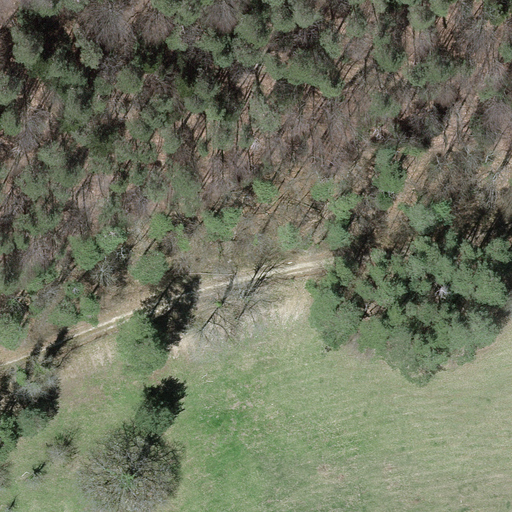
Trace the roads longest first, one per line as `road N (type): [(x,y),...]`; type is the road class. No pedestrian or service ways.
road 1 (track): [(511,227),(473,245),(303,268),(156,301),(0,355)]
road 2 (track): [(511,112),(86,0)]
